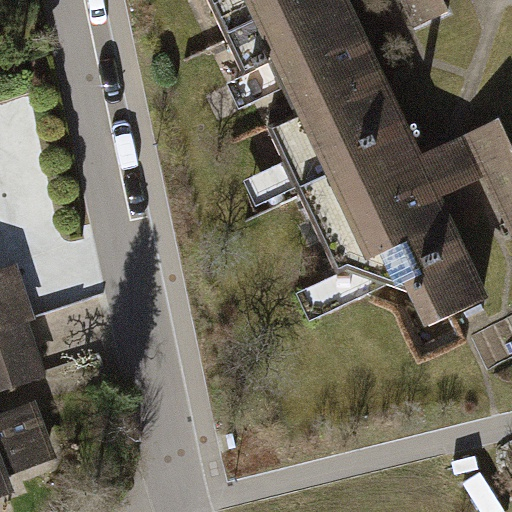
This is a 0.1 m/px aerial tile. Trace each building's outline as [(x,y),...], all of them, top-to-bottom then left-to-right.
[(340,0),(231,0),(395,339),(492,299),(340,0)] [(405,0),(419,30),(455,14),(448,0),(405,0)] [(0,271),(0,330),(29,321),(37,318),(19,266),(0,271)] [(29,321),(0,330),(0,390),(48,374),(29,321)] [(0,501),(17,495),(10,476),(61,461),(37,401),(0,415),(0,501)]
